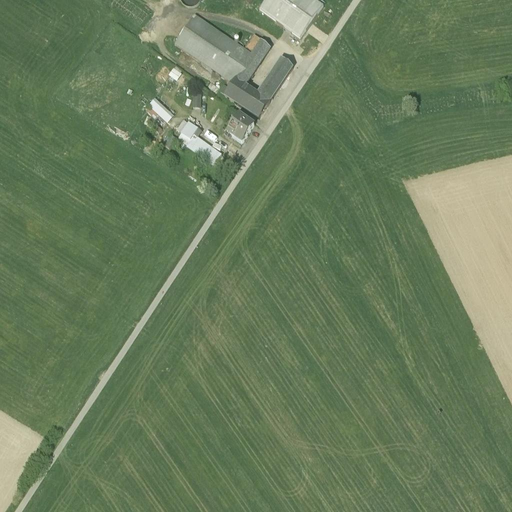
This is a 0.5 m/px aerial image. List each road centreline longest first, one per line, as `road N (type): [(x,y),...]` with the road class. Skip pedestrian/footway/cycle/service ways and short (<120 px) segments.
road 1 (track): [(19,511),(221,205)]
road 2 (unclassified): [(357,0),(221,205)]
